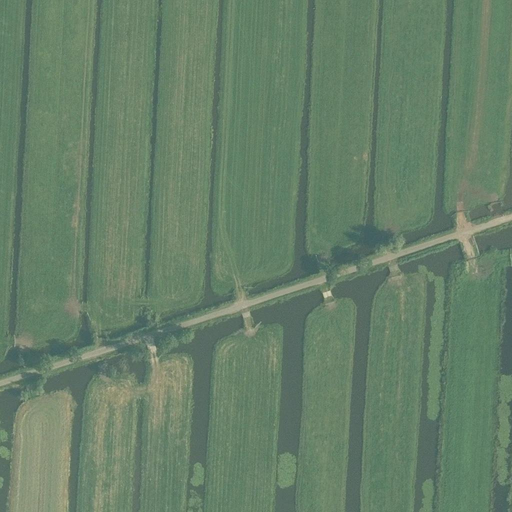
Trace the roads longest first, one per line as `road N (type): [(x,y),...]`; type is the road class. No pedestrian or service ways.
road 1 (unclassified): [(0,383),(511,217)]
road 2 (track): [(250,329),(218,218),(229,0)]
